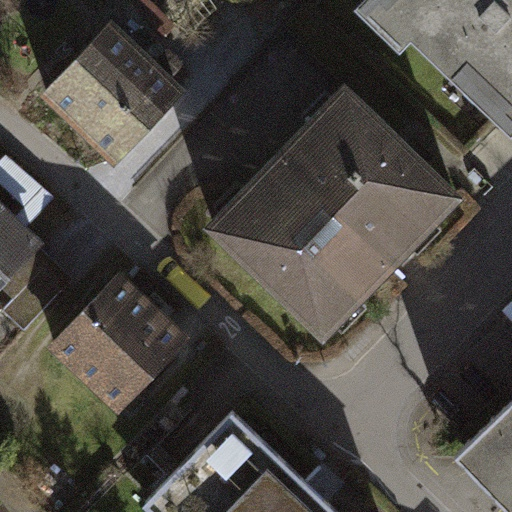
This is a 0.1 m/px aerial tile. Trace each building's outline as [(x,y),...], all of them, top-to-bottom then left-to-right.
[(511,0),(359,0),(355,5),(400,47),(412,34),(511,129),(511,127),(511,0)] [(178,88),(108,25),(46,93),(116,156),(178,88)] [(345,91),(214,225),(318,327),(450,193),(345,91)] [(34,247),(40,241),(0,203),(0,283),(2,282),(17,296),(4,309),(25,329),(70,281),(34,247)] [(118,276),(55,342),(121,404),(184,337),(118,276)] [(511,511),(511,399),(450,460),(502,511),(511,511)] [(336,511),(231,411),(142,503),(151,511),(336,511)]
